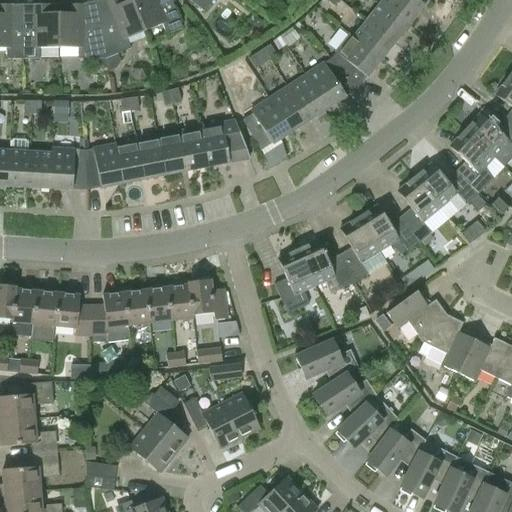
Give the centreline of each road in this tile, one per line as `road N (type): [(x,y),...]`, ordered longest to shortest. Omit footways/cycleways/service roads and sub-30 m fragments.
road 1 (residential): [(229,228),(276,214),(409,124),(447,88),(505,0)]
road 2 (residential): [(0,247),(143,247),(229,228)]
road 3 (residential): [(299,440),(281,405),(229,228)]
road 4 (residential): [(200,511),(207,486),(299,440)]
